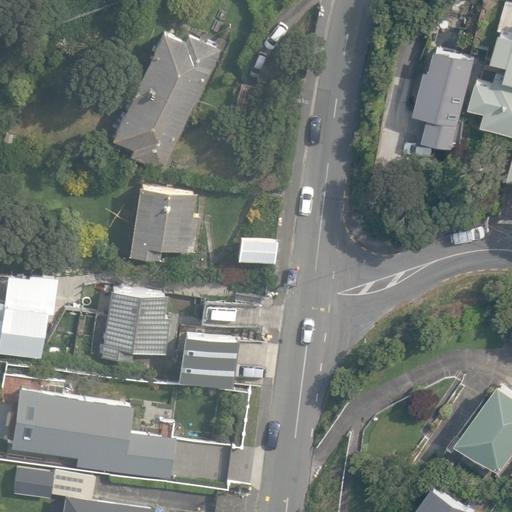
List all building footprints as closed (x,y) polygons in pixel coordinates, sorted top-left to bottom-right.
[(130,150),(162,166),(220,44),(188,29),(185,37),(163,27),(112,133),(134,144),(130,150)] [(511,42),(503,73),(511,75),(511,42)] [(455,145),(477,55),(438,45),(431,69),(427,67),(416,111),(423,113),(418,142),(440,145),(440,142),(455,145)] [(511,75),(503,73),(496,71),(493,80),(476,76),(468,102),(485,107),(481,121),(511,129),(511,75)] [(234,115),(255,119),(262,84),(242,80),(234,115)] [(129,250),(159,255),(161,242),(193,247),(199,212),(192,211),(196,188),(139,179),(129,250)] [(238,253),(274,259),(278,237),(241,231),(238,253)] [(58,273),(30,269),(29,273),(8,270),(4,297),(0,296),(0,346),(40,352),(46,307),(53,308),(58,273)] [(102,352),(132,356),(133,346),(166,350),(170,313),(164,312),(167,289),(110,282),(102,352)] [(232,382),(238,334),(183,327),(177,375),(232,382)] [(455,435),(500,468),(511,451),(511,384),(499,376),(455,435)] [(80,459),(172,472),(178,436),(131,428),(135,402),(27,385),(18,442),(83,452),(80,459)] [(151,511),(153,501),(93,492),(96,469),(54,463),(54,467),(18,461),(15,487),(51,493),(52,489),(64,491),(60,511),(151,511)] [(408,511),(475,511),(478,509),(434,477),(408,511)]
